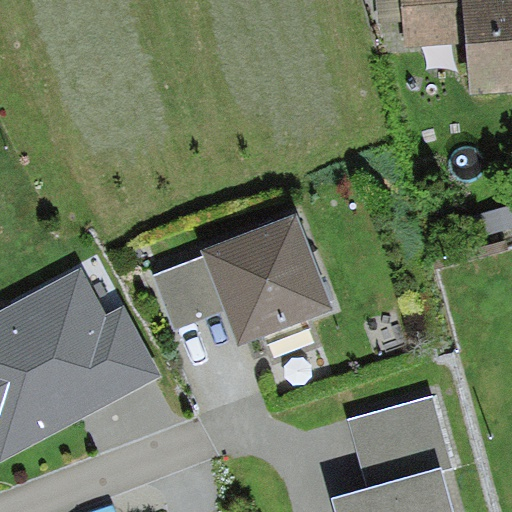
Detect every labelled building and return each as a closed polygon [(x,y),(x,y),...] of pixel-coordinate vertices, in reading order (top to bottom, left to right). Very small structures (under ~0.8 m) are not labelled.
[(511,0),(377,0),(379,25),(402,23),(404,48),(468,44),(471,93),(511,90),(511,0)] [(330,309),(294,215),(203,250),(206,255),(226,309),(239,344),(330,309)] [(173,328),(226,309),(206,255),(153,274),(173,328)] [(0,457),(2,461),(158,375),(122,310),(107,319),(80,272),(0,316),(0,457)] [(432,398),(349,422),(369,490),(441,468),(452,465),(432,398)] [(369,490),(333,500),(336,511),(451,511),(441,468),(369,490)]
